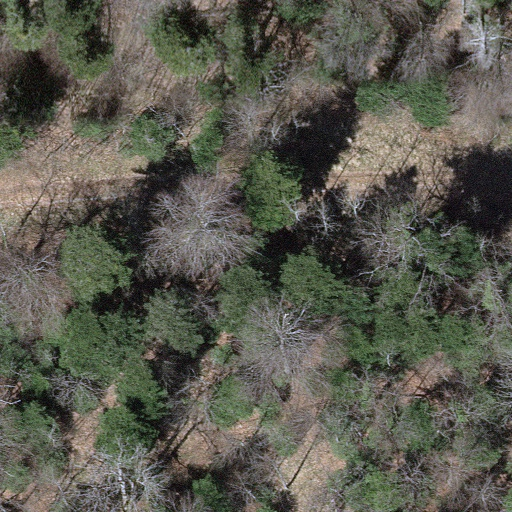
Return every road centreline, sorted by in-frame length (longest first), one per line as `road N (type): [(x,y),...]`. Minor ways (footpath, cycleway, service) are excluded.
road 1 (track): [(0,199),(511,171)]
road 2 (track): [(428,181),(302,116),(0,20)]
